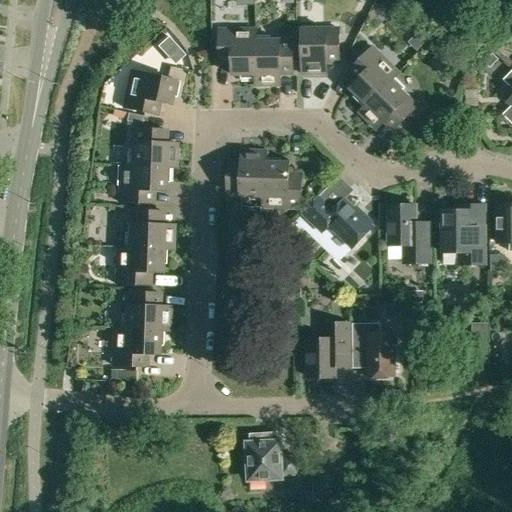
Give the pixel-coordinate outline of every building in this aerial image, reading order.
[(388,3),(375,5),(376,15),(389,14),(388,3)] [(327,73),(326,63),(339,62),(339,28),(317,28),(317,24),(301,24),(302,74),(327,73)] [(256,36),(256,29),(219,29),(219,63),(232,63),(232,74),(241,74),(241,78),(255,78),(256,78),(256,36)] [(271,36),(256,36),(256,78),(255,78),(255,85),(280,85),(280,74),(293,74),(292,39),(271,40),(271,36)] [(177,43),(167,52),(175,61),(185,52),(177,43)] [(394,77),(394,78),(399,73),(372,46),(348,71),(357,80),(350,88),(356,94),(353,97),(364,107),(394,77)] [(427,62),(438,73),(448,63),(437,52),(427,62)] [(493,54),(484,62),(489,68),(498,59),(493,54)] [(511,105),(502,114),(511,123),(511,69),(507,75),(503,79),(511,87),(511,96),(507,101),(511,105)] [(172,96),(176,96),(179,81),(131,71),(123,107),(157,114),(159,102),(170,104),(172,96)] [(405,88),(394,78),(394,77),(364,107),(359,112),(376,129),(384,121),(393,130),(417,106),(402,91),(405,88)] [(128,111),(128,113),(127,119),(142,122),(144,114),(128,111)] [(127,150),(126,164),(126,165),(169,166),(169,167),(176,167),(176,143),(166,142),(166,130),(132,128),(131,150),(127,150)] [(265,158),(266,158),(266,151),(241,150),(241,161),(228,160),(227,195),(248,195),(248,199),(263,200),(264,200),(265,158)] [(280,158),(266,158),(265,158),(264,200),(263,200),(263,207),(300,208),(301,174),(289,173),(289,163),(280,162),(280,158)] [(126,165),(126,164),(120,164),(118,201),(153,203),(153,190),(164,190),(164,181),(168,182),(169,167),(169,166),(126,165)] [(373,226),(344,198),(334,209),(320,195),(303,213),(322,232),(329,225),(352,248),(373,226)] [(443,210),(443,232),(434,232),(434,244),(443,244),(443,252),(459,252),(459,265),(485,264),(484,204),(458,205),(459,210),(443,210)] [(511,250),(511,204),(509,204),(509,210),(497,210),(497,242),(509,242),(509,251),(511,250)] [(403,245),(403,263),(431,263),(430,223),(416,223),(416,205),(388,205),(388,245),(403,245)] [(124,231),(123,246),(166,248),(166,249),(172,249),(173,224),(163,224),(163,211),(129,210),(128,231),(124,231)] [(293,222),(284,232),(293,241),(302,231),(293,222)] [(123,246),(117,246),(115,283),(149,284),(150,272),(161,272),(161,263),(165,263),(166,249),(166,248),(123,246)] [(424,290),(409,290),(409,304),(424,305),(424,290)] [(121,313),(120,327),(120,328),(162,330),(169,331),(170,306),(159,306),(160,293),(126,292),(125,313),(121,313)] [(358,296),(354,299),(354,304),(359,308),(363,304),(363,299),(358,296)] [(308,338),(308,377),(334,377),(334,366),(349,366),(348,323),(324,323),(324,338),(308,338)] [(367,347),(367,367),(367,377),(395,376),(395,346),(398,344),(398,338),(395,337),(394,332),(380,332),(380,323),(352,323),(353,347),(367,347)] [(162,345),(162,330),(120,328),(120,327),(113,327),(112,365),(146,366),(147,353),(158,354),(158,345),(162,345)] [(121,379),(122,370),(110,370),(110,378),(121,379)] [(276,433),(267,433),(251,434),(251,442),(247,442),(249,479),(282,478),(282,475),(297,474),(296,456),(280,457),(279,440),(277,441),(276,433)] [(341,470),(313,471),(314,499),(342,498),(341,470)]
